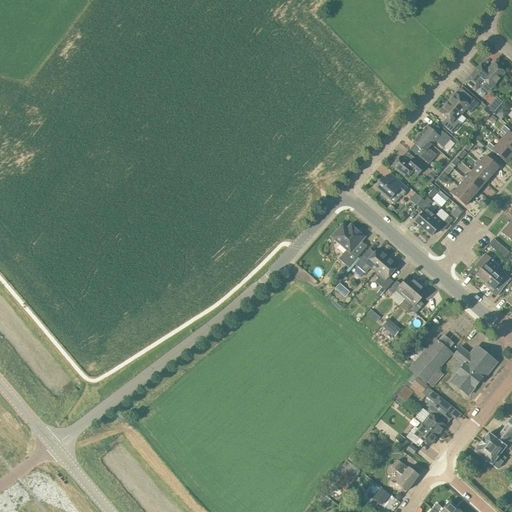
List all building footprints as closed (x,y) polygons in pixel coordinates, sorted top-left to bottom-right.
[(504,73),(493,63),(484,74),(477,68),(465,82),(475,91),(479,87),(487,93),(504,73)] [(447,103),(461,115),(465,109),(470,113),(478,104),(467,94),(462,100),(455,94),(447,103)] [(493,113),(502,103),(495,97),(487,107),(493,113)] [(461,115),(447,103),(439,112),(447,119),(441,126),(452,135),(460,125),(455,121),(461,115)] [(496,115),(501,119),(506,113),(501,109),(496,115)] [(427,126),(420,134),(431,145),(434,141),(442,148),(451,139),(442,132),(438,136),(427,126)] [(500,141),(511,151),(511,134),(509,131),(504,126),(501,130),(505,134),(500,141)] [(431,145),(420,134),(413,143),(424,153),(419,158),(428,165),(436,155),(428,148),(431,145)] [(511,156),(511,151),(500,141),(494,147),(489,143),(487,146),(506,163),(511,156)] [(464,149),(468,152),(473,146),(469,143),(464,149)] [(466,153),(463,150),(457,157),(461,160),(466,154),(466,153)] [(476,162),(492,175),(498,167),(485,156),(481,161),(479,159),(476,162)] [(415,160),(410,165),(400,157),(392,166),(406,179),(411,173),(416,178),(424,168),(415,160)] [(451,164),(455,167),(460,161),(456,158),(451,164)] [(485,183),(492,175),(476,162),(474,164),(476,166),(472,171),(485,183)] [(453,169),(450,166),(444,172),(448,175),(453,169)] [(478,191),(485,183),(472,171),(467,177),(465,175),(463,177),(478,191)] [(431,180),(435,175),(432,172),(427,177),(431,180)] [(442,175),(437,181),(441,184),(446,178),(442,175)] [(392,186),(383,177),(374,187),(389,200),(398,191),(402,195),(407,189),(397,180),(392,186)] [(462,182),(458,187),(472,198),(478,191),(463,177),(460,181),(462,182)] [(465,206),(472,198),(458,187),(454,192),(451,190),(449,193),(465,206)] [(433,188),(428,194),(433,198),(438,192),(433,188)] [(410,200),(416,205),(422,199),(416,194),(410,200)] [(414,222),(422,229),(435,215),(426,208),(431,202),(427,198),(417,210),(421,214),(414,222)] [(455,219),(458,216),(461,212),(457,208),(456,208),(450,214),(455,219)] [(435,215),(422,229),(431,236),(438,228),(443,232),(453,221),(448,216),(443,222),(435,215)] [(511,225),(509,223),(501,233),(511,242),(511,225)] [(347,229),(342,225),(332,237),(347,250),(339,259),(349,268),(359,256),(353,251),(365,237),(351,225),(347,229)] [(490,246),(504,258),(509,252),(495,240),(490,246)] [(375,272),(388,257),(378,248),(368,260),(363,256),(355,265),(365,273),(370,268),(375,272)] [(485,283),(494,272),(499,266),(485,254),(475,265),(481,270),(476,275),(485,283)] [(388,257),(375,272),(380,276),(375,282),(382,288),(385,291),(393,282),(388,277),(398,265),(388,257)] [(342,280),(348,273),(342,268),(337,275),(342,280)] [(494,272),(485,283),(493,290),(498,285),(503,289),(511,279),(502,271),(498,275),(494,272)] [(405,298),(418,283),(409,275),(401,285),(396,281),(388,290),(393,294),(396,291),(405,298)] [(418,283),(405,298),(414,306),(411,310),(415,314),(423,305),(419,301),(427,291),(418,283)] [(339,293),(343,288),(339,284),(334,290),(339,293)] [(370,310),(367,314),(371,318),(375,314),(370,310)] [(392,323),(387,319),(382,326),(386,329),(392,323)] [(396,326),(390,333),(394,336),(400,330),(396,326)] [(426,384),(427,382),(438,370),(453,354),(435,338),(408,369),(413,374),(415,375),(426,384)] [(471,356),(460,347),(453,356),(458,360),(449,371),(455,375),(450,382),(468,396),(475,387),(481,379),(495,361),(478,347),(471,356)] [(417,378),(412,383),(421,391),(426,386),(417,378)] [(439,396),(434,402),(445,411),(450,405),(439,396)] [(398,397),(395,401),(401,406),(404,402),(398,397)] [(430,415),(422,425),(437,436),(445,426),(436,419),(440,414),(431,406),(426,412),(430,415)] [(511,418),(511,419),(495,439),(488,434),(474,452),(497,470),(505,458),(500,454),(505,447),(511,452),(511,418)] [(429,447),(437,436),(422,425),(418,430),(414,427),(406,437),(415,445),(420,439),(429,447)] [(400,435),(395,440),(400,444),(405,439),(400,435)] [(413,455),(417,449),(410,444),(406,450),(413,455)] [(365,462),(352,453),(347,459),(359,469),(365,462)] [(346,460),(342,466),(346,469),(335,484),(344,491),(360,471),(346,460)] [(418,476),(408,468),(397,460),(391,468),(398,472),(402,475),(396,483),(406,492),(418,476)] [(373,498),(382,505),(390,495),(381,488),(373,498)] [(326,505),(330,500),(322,494),(318,500),(326,505)] [(456,511),(458,510),(449,502),(443,509),(437,504),(429,511),(456,511)]
